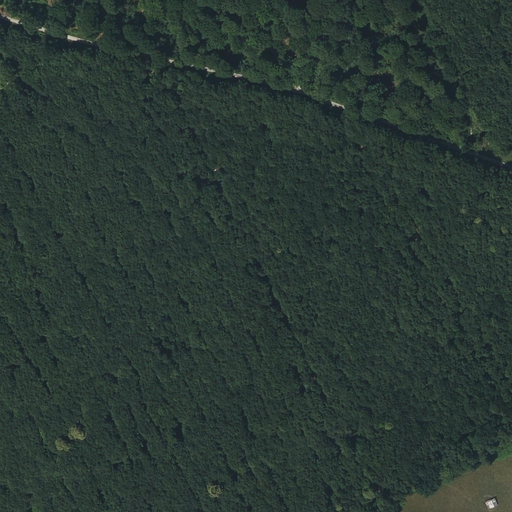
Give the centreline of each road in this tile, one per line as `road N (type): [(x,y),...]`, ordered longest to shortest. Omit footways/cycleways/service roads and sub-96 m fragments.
road 1 (track): [(304,92),(511,166)]
road 2 (track): [(146,56),(304,92)]
road 3 (track): [(0,15),(146,56)]
